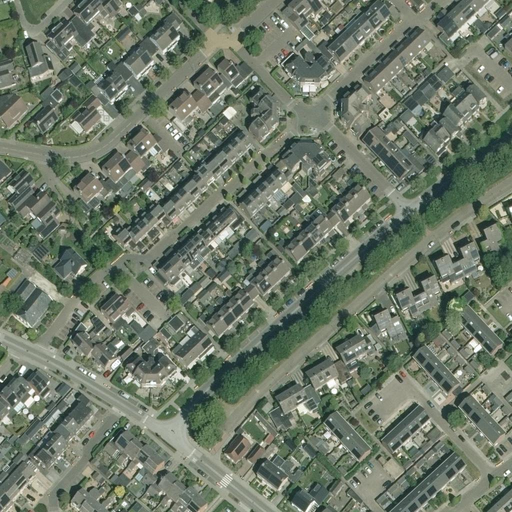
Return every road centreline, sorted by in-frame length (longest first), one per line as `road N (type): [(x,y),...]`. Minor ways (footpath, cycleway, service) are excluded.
road 1 (residential): [(226,433),(403,261),(511,177)]
road 2 (secondary): [(169,434),(405,212)]
road 3 (residential): [(115,269),(124,260),(144,263),(311,117)]
road 4 (residential): [(371,417),(407,384),(494,478)]
road 5 (residential): [(311,117),(406,19)]
road 6 (residential): [(405,212),(311,117)]
road 7 (residential): [(51,511),(87,449),(127,406)]
road 8 (secondary): [(405,212),(511,138)]
road 9 (residential): [(34,354),(106,269),(115,269)]
